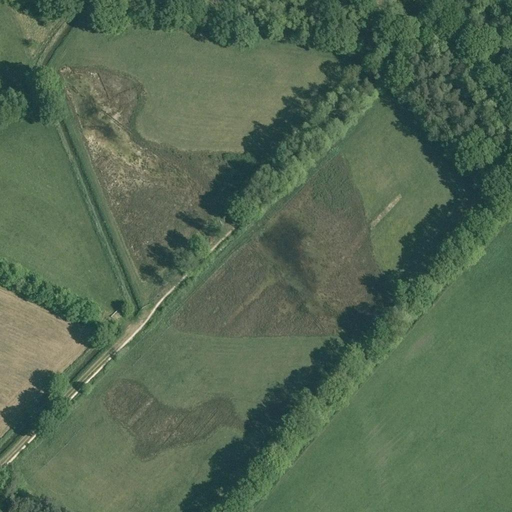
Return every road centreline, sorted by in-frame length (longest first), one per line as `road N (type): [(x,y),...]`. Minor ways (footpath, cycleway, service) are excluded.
road 1 (track): [(50,68),(141,318)]
road 2 (track): [(141,318),(0,466)]
